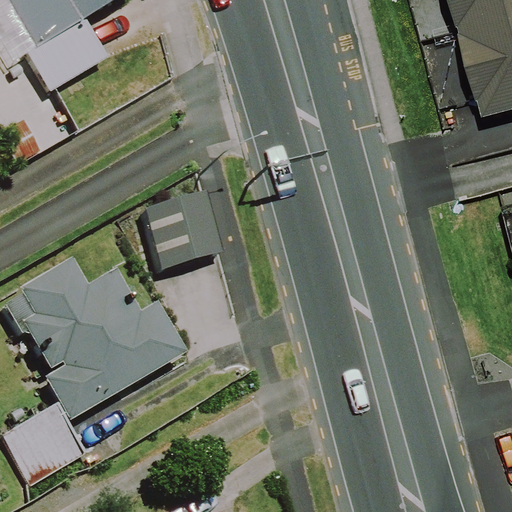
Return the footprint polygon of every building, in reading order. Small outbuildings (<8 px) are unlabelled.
[(132,0),(0,0),(0,60),(5,70),(21,61),(43,100),(102,66),(81,29),(132,0)] [(511,0),(409,0),(403,2),(414,43),(451,34),(474,122),(511,112),(511,0)] [(213,257),(196,196),(136,213),(154,274),(213,257)] [(0,316),(13,340),(19,337),(40,375),(52,369),(54,372),(34,383),(59,426),(174,361),(145,309),(127,319),(103,276),(76,291),(62,266),(10,295),(12,299),(0,305),(0,316)] [(77,459),(47,411),(0,440),(0,445),(27,490),(77,459)]
